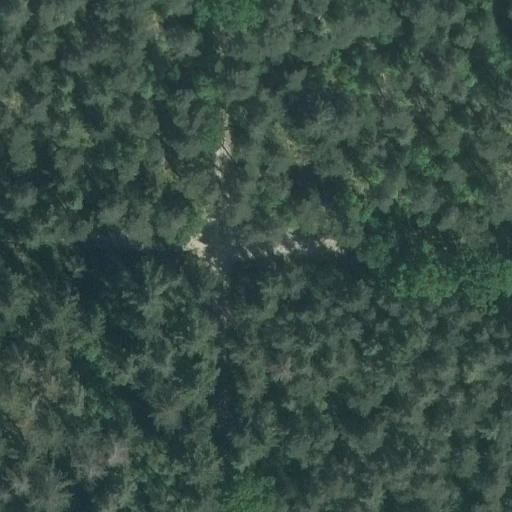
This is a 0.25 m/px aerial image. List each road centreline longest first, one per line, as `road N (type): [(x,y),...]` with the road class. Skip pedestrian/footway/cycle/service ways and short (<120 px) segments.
road 1 (track): [(220,246),(511,244)]
road 2 (track): [(217,511),(220,246)]
road 3 (track): [(220,246),(222,0)]
road 4 (track): [(0,245),(220,246)]
